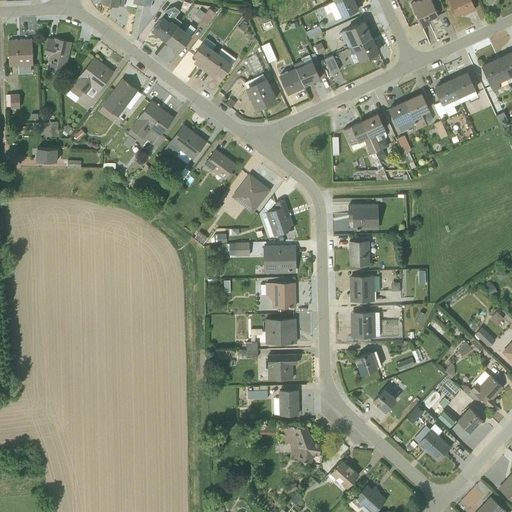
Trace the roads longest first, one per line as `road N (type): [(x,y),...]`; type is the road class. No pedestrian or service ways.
road 1 (residential): [(441,500),(331,398),(318,205),(310,186),(251,139)]
road 2 (residential): [(251,139),(65,6)]
road 3 (residential): [(251,139),(412,64)]
